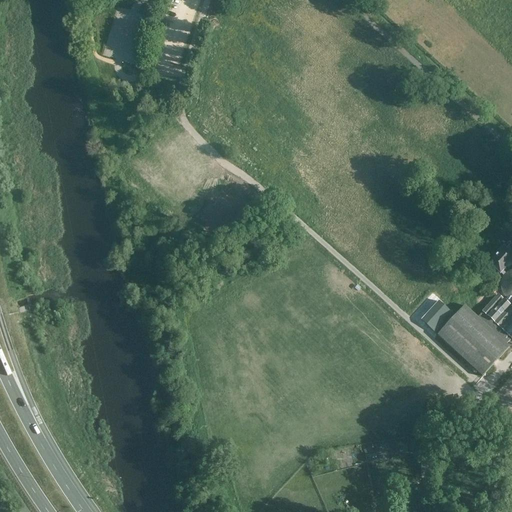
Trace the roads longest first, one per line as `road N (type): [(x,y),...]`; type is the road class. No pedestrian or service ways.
road 1 (unclassified): [(511,355),(482,384),(195,136),(182,111),(206,0)]
road 2 (unclassified): [(346,0),(511,147)]
road 3 (trunk): [(86,511),(0,361)]
